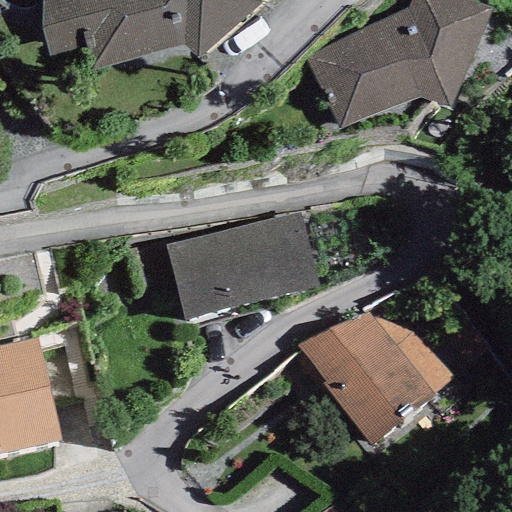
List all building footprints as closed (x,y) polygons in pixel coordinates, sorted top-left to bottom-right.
[(184,36),(165,0),(41,0),(40,17),(47,48),(85,39),(90,61),(184,36)] [(251,0),(165,0),(184,36),(197,49),(251,0)] [(492,12),(460,0),(411,0),(407,12),(306,59),(338,136),(419,105),(449,116),(492,12)] [(299,215),(165,248),(185,327),(319,294),(299,215)] [(411,295),(368,314),(429,394),(467,366),(411,295)] [(368,314),(295,350),(370,450),(434,400),(429,394),(368,314)] [(37,333),(0,341),(0,452),(60,439),(37,333)]
